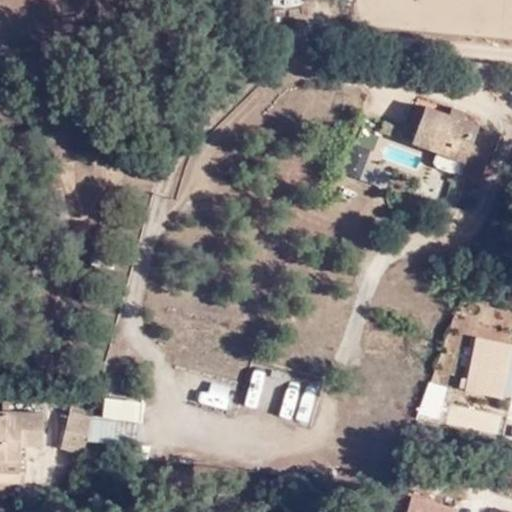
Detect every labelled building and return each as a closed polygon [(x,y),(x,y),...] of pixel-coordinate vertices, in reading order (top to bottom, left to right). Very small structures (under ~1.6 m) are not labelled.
[(408,138),(482,156),(488,141),(469,135),(473,129),(458,123),(445,119),(418,108),(408,138)] [(445,119),(458,123),(461,116),(448,111),(445,119)] [(473,182),(482,156),(408,138),(406,143),(455,164),(452,173),(473,182)] [(352,175),(387,186),(392,169),(357,157),(352,175)] [(469,392),(508,395),(511,352),(511,340),(473,338),(469,392)] [(263,412),(281,414),(281,412),(297,414),(301,382),(267,378),(263,412)] [(90,419),(92,412),(68,407),(66,414),(90,419)] [(0,462),(18,464),(20,446),(39,446),(40,415),(0,413),(0,462)] [(80,456),(82,450),(90,419),(66,414),(57,451),(80,456)] [(0,473),(17,474),(18,464),(0,462),(0,473)] [(452,511),(409,497),(404,511),(452,511)]
